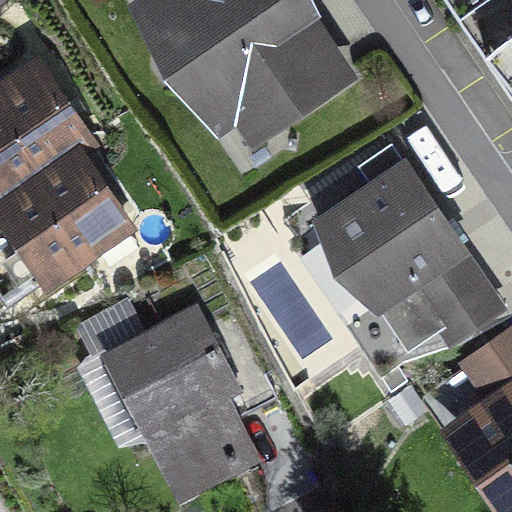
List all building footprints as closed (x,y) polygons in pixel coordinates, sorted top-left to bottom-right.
[(292,0),(150,0),(133,11),(232,169),(351,94),(292,0)] [(511,85),(511,30),(486,48),(511,85)] [(0,83),(0,200),(79,147),(93,138),(38,58),(0,83)] [(128,218),(79,147),(0,200),(0,275),(13,295),(128,218)] [(405,158),(323,210),(380,299),(419,274),(455,329),(497,302),(405,158)] [(185,323),(99,366),(167,502),(253,459),(185,323)] [(479,405),(442,430),(497,511),(511,511),(511,337),(458,374),(479,405)]
